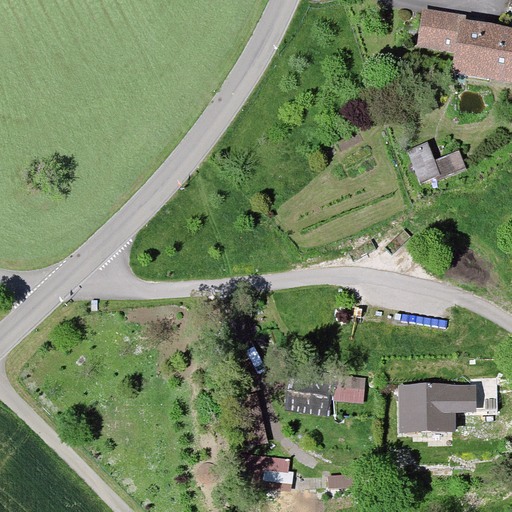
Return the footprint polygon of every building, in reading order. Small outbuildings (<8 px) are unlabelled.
[(452,17),(421,13),(416,54),(447,58),(452,17)] [(511,30),(467,24),(459,79),(511,87),(511,30)] [(428,142),(407,150),(420,183),(465,166),(459,150),(434,159),(428,142)] [(476,385),(398,387),(399,431),(456,430),(455,412),(476,412),(476,385)] [(268,443),(256,391),(230,398),(243,450),(268,443)] [(294,459),(237,453),(233,485),(291,491),(294,459)]
